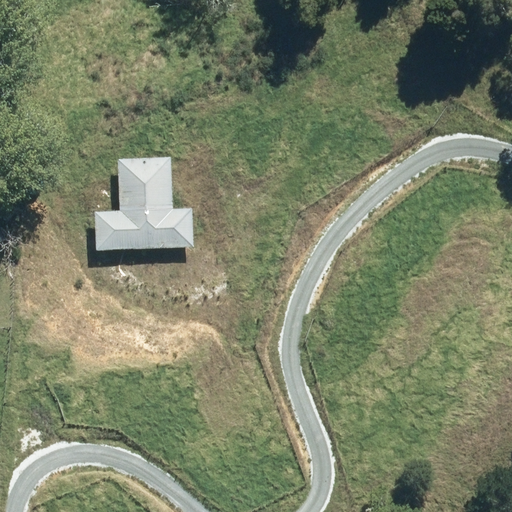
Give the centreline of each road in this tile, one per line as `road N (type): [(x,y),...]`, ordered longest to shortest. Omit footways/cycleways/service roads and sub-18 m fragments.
road 1 (track): [(313,511),(315,468),(272,359),(307,270),(378,186),(444,167),(511,178)]
road 2 (track): [(17,511),(64,466),(92,462),(131,469),(180,511)]
